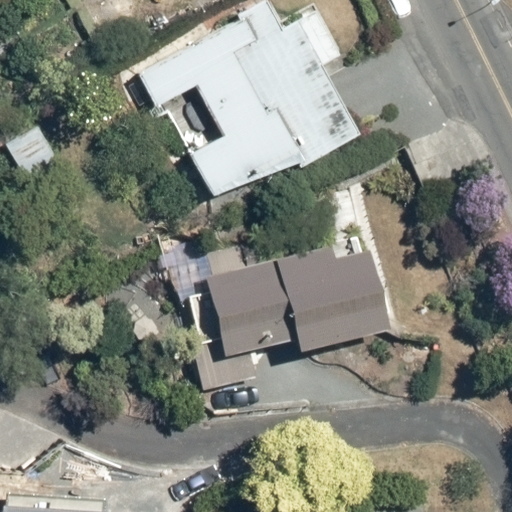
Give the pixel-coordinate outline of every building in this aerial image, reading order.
[(100,0),(114,19),(141,0),(156,0),(158,3),(162,0),(100,0)] [(274,0),(261,0),(241,12),(246,21),(147,76),(220,202),(294,159),(304,176),(366,140),(327,73),(349,60),(315,3),(286,20),(274,0)] [(335,247),(211,277),(230,357),(299,341),(302,351),(395,328),(377,254),(339,263),(335,247)] [(358,511),(432,511),(432,490),(358,490),(358,511)] [(175,511),(177,501),(7,496),(5,511),(175,511)]
